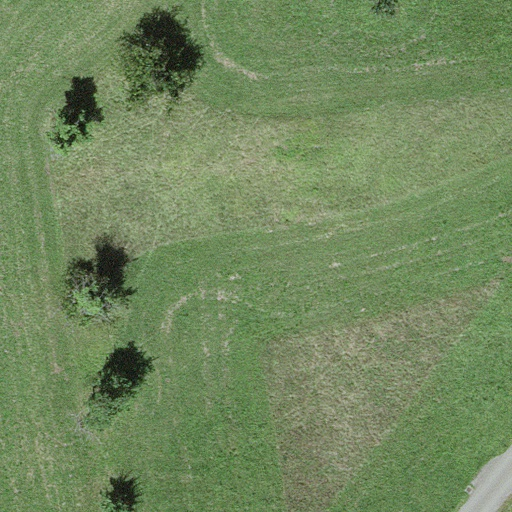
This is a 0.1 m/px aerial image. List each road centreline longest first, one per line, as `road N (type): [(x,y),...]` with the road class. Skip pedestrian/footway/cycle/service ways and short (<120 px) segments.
road 1 (motorway): [(0,1),(232,218),(511,451)]
road 2 (motorway): [(511,98),(400,0)]
